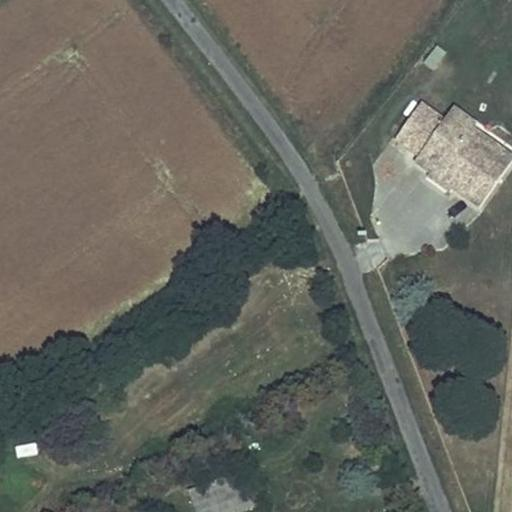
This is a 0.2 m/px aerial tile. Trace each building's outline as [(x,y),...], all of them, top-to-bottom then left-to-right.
[(420,60),(431,70),(447,53),(437,43),(420,60)] [(506,172),(471,148),(468,152),(461,147),(472,132),(475,127),(452,111),(444,124),(420,107),(396,140),(400,143),(420,157),(416,163),(438,179),(441,176),(448,180),(446,184),(480,209),(506,172)] [(511,162),(511,160),(472,132),(461,147),(468,152),(471,148),(506,172),(511,162)] [(448,180),(441,176),(438,179),(446,184),(448,180)] [(231,471),(184,488),(193,511),(233,511),(246,507),(231,471)]
